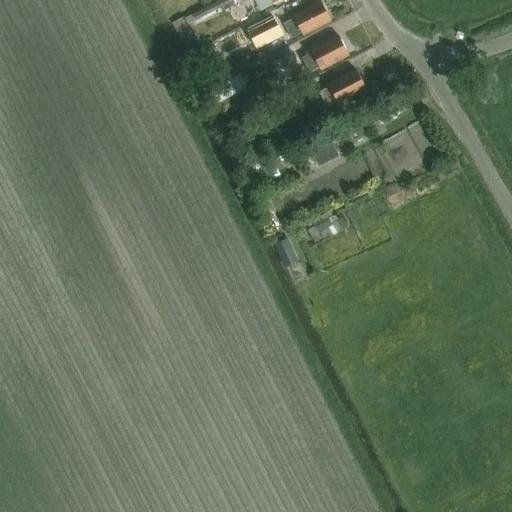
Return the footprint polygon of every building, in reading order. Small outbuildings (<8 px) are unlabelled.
[(294,18),(284,23),(291,38),(301,33),(302,34),(331,19),(321,2),(293,16),(294,18)] [(260,34),(277,23),(271,12),(253,24),(260,34)] [(278,31),(264,39),(271,52),(285,45),(278,31)] [(320,68),(348,53),(339,36),(311,50),(312,52),(301,57),(309,72),(319,67),(320,68)] [(337,102),(366,88),(357,70),(328,85),(329,86),(319,92),(327,106),(337,101),(337,102)] [(273,125),(282,119),(271,102),(262,108),(273,125)] [(308,145),(318,166),(339,156),(329,135),(308,145)] [(247,168),(255,182),(269,174),(261,160),(247,168)] [(310,228),(318,243),(349,226),(340,211),(310,228)] [(299,260),(289,237),(274,243),(285,267),(287,266),(291,274),(301,270),(297,261),(299,260)]
